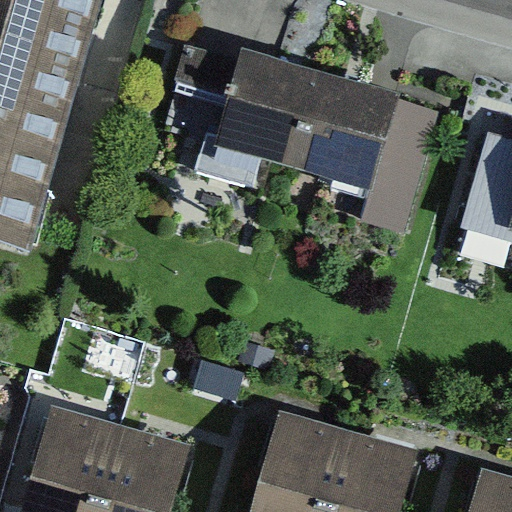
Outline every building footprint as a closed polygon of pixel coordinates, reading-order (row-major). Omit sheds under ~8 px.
[(0,0),(0,235),(29,245),(104,0),(0,0)] [(449,121),(194,45),(164,161),(405,238),(449,121)] [(511,138),(491,132),(450,252),(511,269),(511,138)] [(176,511),(195,451),(53,412),(24,511),(176,511)] [(403,511),(421,456),(284,421),(257,511),(403,511)] [(511,511),(511,488),(486,482),(477,511),(511,511)]
